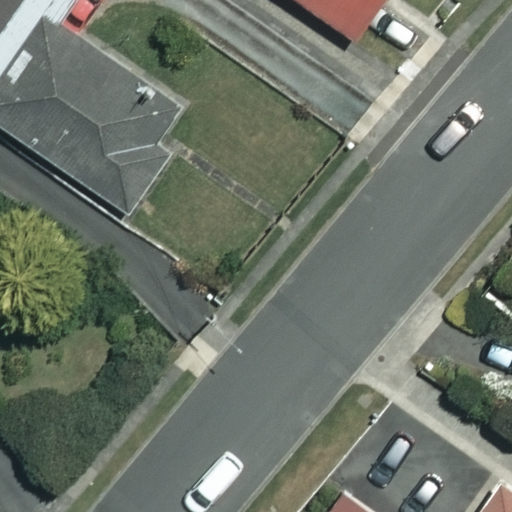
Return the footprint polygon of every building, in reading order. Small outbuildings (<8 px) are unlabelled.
[(0,0),(0,71),(47,14),(57,0),(0,0)] [(297,0),(351,37),(376,0),(297,0)] [(47,14),(0,71),(0,123),(118,209),(186,115),(47,14)] [(511,511),(511,496),(495,485),(475,511),(511,511)] [(359,511),(336,494),(321,511),(359,511)]
